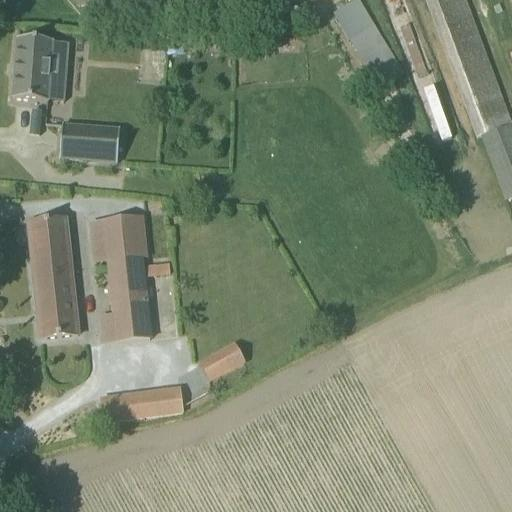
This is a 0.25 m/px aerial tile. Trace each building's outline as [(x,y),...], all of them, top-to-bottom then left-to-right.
[(77,0),(79,9),(112,0),(77,0)] [(183,0),(185,29),(252,24),(250,0),(183,0)] [(511,201),(511,127),(464,0),(425,0),(477,140),(481,139),(505,204),(511,201)] [(377,91),(403,75),(358,1),(332,16),(377,91)] [(69,46),(53,45),(53,44),(17,41),(13,102),(48,105),(50,80),(66,81),(69,46)] [(59,162),(117,166),(120,132),(62,128),(59,162)] [(104,223),(108,265),(114,317),(117,346),(150,342),(144,281),(142,269),(141,261),(137,220),(104,223)] [(34,280),(71,276),(65,222),(28,226),(34,280)] [(71,276),(34,280),(41,342),(78,338),(71,276)] [(209,386),(246,366),(234,344),(197,365),(209,386)] [(183,414),(181,392),(101,402),(103,424),(183,414)]
